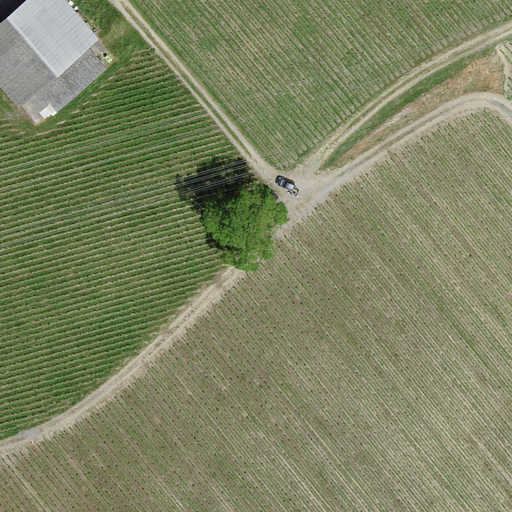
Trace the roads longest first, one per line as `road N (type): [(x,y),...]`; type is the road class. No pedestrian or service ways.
road 1 (track): [(511,111),(478,100),(450,109),(292,208),(100,396),(0,447)]
road 2 (track): [(511,30),(447,58),(391,95),(299,184),(292,208),(116,0)]
